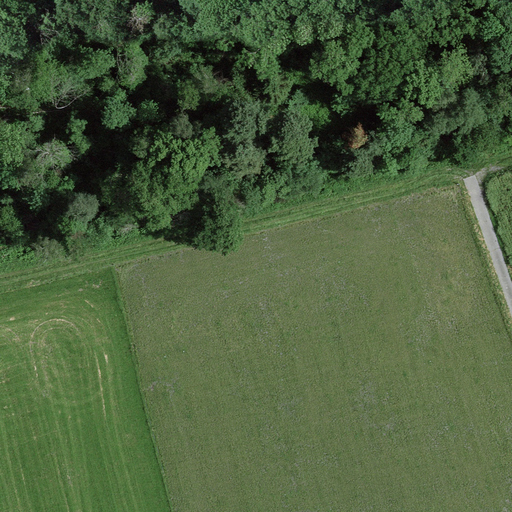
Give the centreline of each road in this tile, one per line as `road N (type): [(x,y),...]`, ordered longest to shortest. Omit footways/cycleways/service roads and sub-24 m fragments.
road 1 (track): [(0,278),(511,159)]
road 2 (track): [(511,294),(466,170)]
